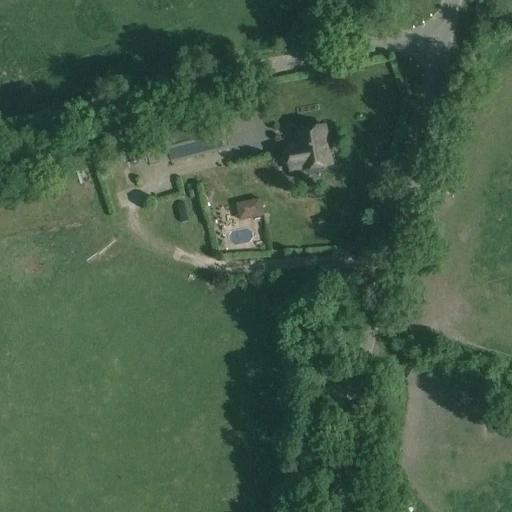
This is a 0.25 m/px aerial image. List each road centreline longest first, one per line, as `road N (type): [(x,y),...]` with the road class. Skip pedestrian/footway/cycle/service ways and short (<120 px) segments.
road 1 (unclassified): [(347,511),(359,380),(445,32)]
road 2 (unclassified): [(0,130),(445,32)]
